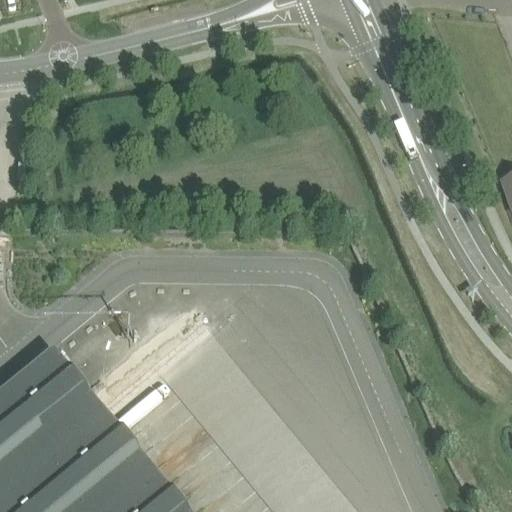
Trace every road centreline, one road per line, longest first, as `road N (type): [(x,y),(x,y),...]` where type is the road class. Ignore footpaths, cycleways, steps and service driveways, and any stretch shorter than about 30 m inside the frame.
road 1 (tertiary): [(425,160),(359,0)]
road 2 (tertiary): [(425,160),(446,217),(497,303)]
road 3 (tertiary): [(65,63),(216,25)]
road 4 (tertiary): [(511,284),(425,160)]
